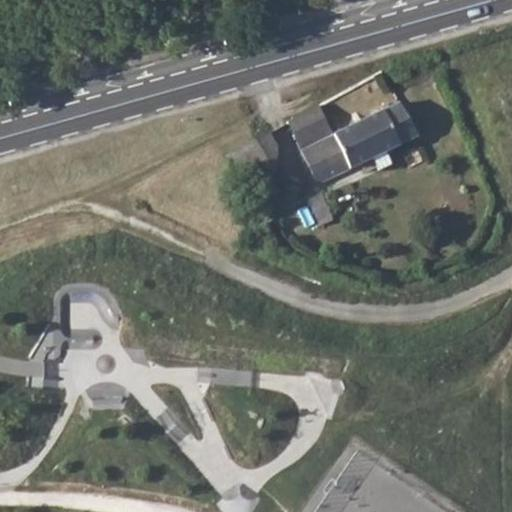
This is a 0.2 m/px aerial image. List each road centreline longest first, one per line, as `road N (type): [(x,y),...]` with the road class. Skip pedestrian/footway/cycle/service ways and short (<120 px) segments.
road 1 (tertiary): [(491,0),(0,137)]
road 2 (unclassified): [(511,281),(451,311),(394,319),(323,309),(234,276)]
